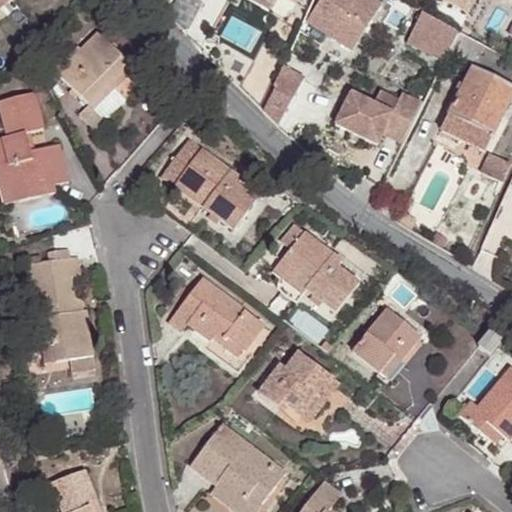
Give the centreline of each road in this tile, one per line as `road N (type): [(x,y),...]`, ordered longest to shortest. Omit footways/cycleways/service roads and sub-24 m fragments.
road 1 (residential): [(127,0),(291,167),(511,305)]
road 2 (residential): [(119,229),(165,511)]
